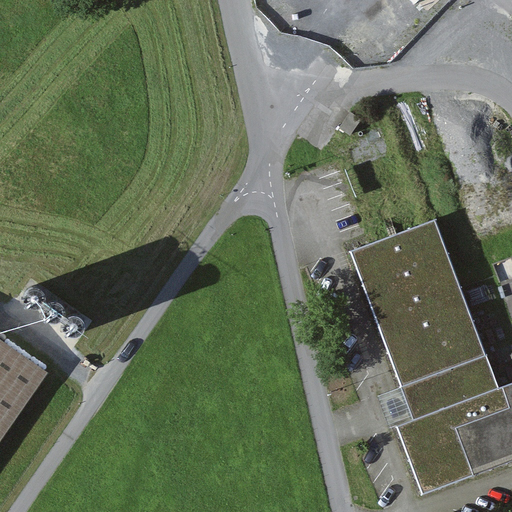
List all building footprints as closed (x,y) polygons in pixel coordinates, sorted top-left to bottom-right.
[(349,112),(338,127),(349,135),(360,120),(349,112)] [(350,257),(412,421),(498,388),(436,225),(350,257)] [(21,296),(22,300),(24,303),(26,305),(30,306),(33,306),(36,305),(39,303),(41,301),(42,298),(42,294),(41,291),(39,288),(36,286),(33,285),(29,286),(26,287),(24,290),(22,293),(21,296)] [(41,310),(42,314),(43,317),(46,319),(49,320),(53,321),(56,320),(59,318),(61,315),(62,312),(62,308),(61,305),(59,302),(56,301),(52,300),(49,300),(46,301),(43,304),(41,307),(41,310)] [(61,324),(62,327),(64,330),(66,332),(70,334),(73,334),(76,333),(79,331),(81,328),(82,325),(82,322),(81,318),(79,316),(76,314),(73,313),(69,313),(66,315),(63,317),(62,320),(61,324)] [(0,441),(46,379),(0,345),(0,441)] [(511,382),(498,388),(412,421),(395,427),(421,496),(511,461),(511,382)]
